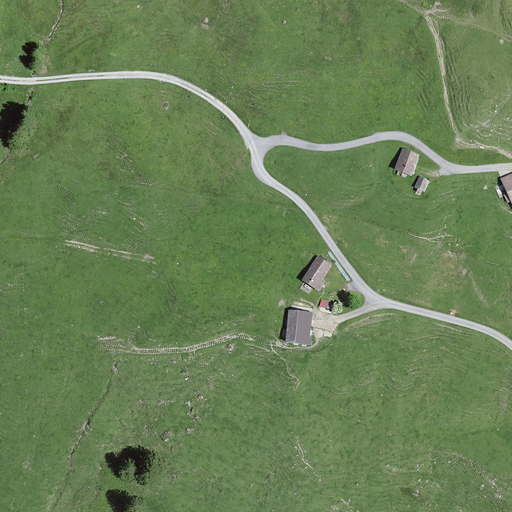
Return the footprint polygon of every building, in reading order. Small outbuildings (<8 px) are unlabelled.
[(418,158),(402,153),(397,170),(413,175),(418,158)] [(511,177),(501,183),(511,207),(511,177)] [(428,182),(420,178),(416,188),(424,192),(428,182)] [(335,266),(319,256),(302,285),(318,294),(335,266)] [(312,314),(289,312),(286,344),(309,346),(312,314)]
